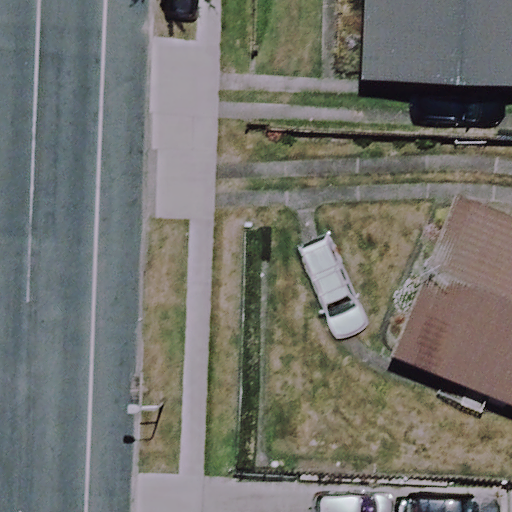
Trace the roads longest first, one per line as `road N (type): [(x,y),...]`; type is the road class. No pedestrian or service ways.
road 1 (tertiary): [(23,388),(36,0)]
road 2 (tertiary): [(18,511),(23,388)]
